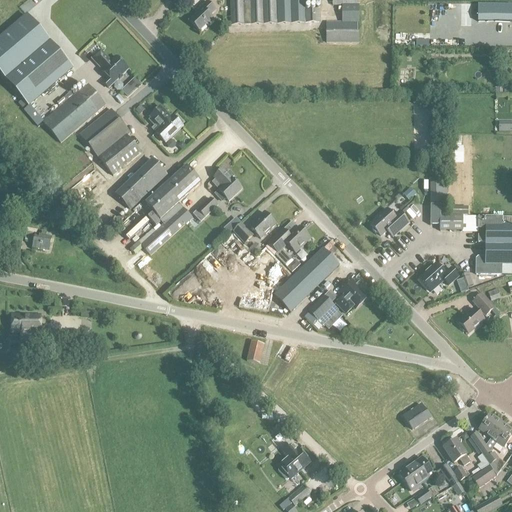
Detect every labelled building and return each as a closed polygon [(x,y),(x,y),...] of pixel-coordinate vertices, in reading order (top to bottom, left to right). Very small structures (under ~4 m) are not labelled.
[(321,1),(320,0),(230,0),(231,26),(321,23),(320,10),(305,10),(304,2),(321,1)] [(208,27),(215,20),(211,17),(217,11),(207,1),(194,13),(197,15),(190,22),(199,32),(206,25),(208,27)] [(358,43),(358,23),(358,6),(356,6),(342,6),(342,23),(326,23),(326,43),(358,43)] [(511,7),(477,7),(477,24),(511,23),(511,7)] [(27,13),(0,36),(0,71),(30,106),(74,68),(27,13)] [(461,38),(496,40),(496,27),(462,25),(461,38)] [(90,60),(101,71),(108,79),(103,84),(108,89),(128,70),(116,57),(111,62),(100,50),(90,60)] [(78,93),(42,122),(61,144),(105,106),(88,86),(78,94),(78,93)] [(130,86),(122,93),(128,98),(135,91),(130,86)] [(152,130),(156,133),(170,119),(160,109),(150,118),(151,119),(149,121),(155,127),(152,130)] [(99,160),(127,137),(130,134),(111,111),(79,136),(99,160)] [(170,119),(156,133),(155,134),(165,144),(182,128),(180,126),(183,124),(176,117),(174,119),(172,117),(170,119)] [(141,154),(127,137),(99,160),(113,177),(141,154)] [(462,149),(449,149),(449,162),(462,162),(462,149)] [(153,161),(117,196),(130,210),(166,176),(153,161)] [(200,185),(185,168),(146,204),(151,210),(128,231),(136,240),(159,219),(165,226),(141,246),(150,257),(192,219),(178,204),(200,185)] [(234,177),(229,172),(226,175),(222,171),(214,179),(216,182),(213,185),(218,189),(221,186),(222,188),(215,195),(221,202),(225,199),(229,203),(242,190),(231,179),(234,177)] [(429,184),(429,204),(445,204),(445,184),(429,184)] [(410,200),(416,195),(410,189),(404,194),(410,200)] [(210,200),(194,215),(201,222),(217,207),(210,200)] [(429,206),(429,226),(439,226),(439,206),(429,206)] [(468,208),(456,208),(456,217),(468,217),(468,208)] [(377,234),(380,237),(388,230),(391,231),(395,236),(408,224),(399,213),(393,218),(390,218),(385,212),(382,215),(380,215),(376,218),(376,220),(370,226),(373,229),(372,231),(375,234),(377,234)] [(264,214),(249,228),(260,240),(275,226),(264,214)] [(236,218),(224,230),(229,235),(241,224),(236,218)] [(440,232),(462,232),(462,233),(478,233),(478,244),(486,244),(485,258),(477,258),(475,260),(475,275),(502,275),(502,274),(509,272),(509,266),(511,266),(511,218),(486,218),(440,218),(440,232)] [(241,225),(234,233),(245,244),(252,237),(241,225)] [(278,254),(287,245),(295,254),(310,240),(299,229),(291,237),(290,235),(289,237),(283,231),(269,245),(278,254)] [(59,238),(30,232),(27,248),(37,250),(37,249),(41,250),(40,252),(46,253),(46,252),(55,253),(59,238)] [(221,236),(214,243),(227,256),(234,249),(221,236)] [(255,244),(249,250),(255,256),(261,251),(255,244)] [(309,263),(325,280),(339,267),(322,250),(309,263)] [(235,262),(240,255),(235,252),(231,258),(235,262)] [(289,268),(294,274),(303,266),(297,260),(289,268)] [(436,266),(419,280),(431,293),(444,281),(448,286),(458,278),(451,270),(444,275),(436,266)] [(252,271),(243,279),(248,285),(257,277),(252,271)] [(462,279),(466,289),(474,286),(470,276),(462,279)] [(345,314),(352,307),(355,310),(368,297),(363,293),(366,290),(359,282),(356,285),(352,281),(339,294),(343,297),(336,304),(345,314)] [(497,290),(487,294),(490,302),(500,299),(497,290)] [(485,317),(494,309),(482,295),(473,303),(485,317)] [(324,297),(308,312),(310,314),(304,320),(313,329),(319,323),(322,327),(338,311),(324,297)] [(46,326),(60,326),(60,308),(47,307),(46,326)] [(94,326),(93,307),(70,308),(71,327),(94,326)] [(484,321),(474,310),(458,324),(461,327),(460,328),(460,329),(463,333),(465,333),(466,332),(468,335),(484,321)] [(365,311),(360,321),(372,327),(377,317),(365,311)] [(10,328),(10,332),(12,332),(12,334),(20,334),(21,334),(36,334),(39,334),(40,334),(40,316),(39,316),(39,314),(31,314),(31,316),(25,316),(25,314),(23,314),(23,316),(12,316),(12,318),(10,318),(10,321),(12,321),(12,328),(10,328)] [(81,339),(56,338),(56,350),(81,351),(81,339)] [(264,346),(251,343),(247,362),(259,365),(264,346)] [(420,406),(403,418),(412,431),(429,420),(429,419),(430,419),(430,418),(429,418),(420,406)] [(479,431),(491,440),(502,425),(490,417),(479,431)] [(487,449),(481,454),(482,456),(489,466),(497,461),(498,460),(494,455),(492,456),(490,453),(497,444),(503,449),(511,436),(511,432),(502,425),(491,440),(486,447),(487,449)] [(439,436),(441,441),(454,434),(452,429),(439,436)] [(471,439),(481,454),(487,449),(486,447),(477,435),(471,439)] [(462,443),(459,445),(456,441),(443,449),(454,464),(459,461),(464,467),(470,463),(465,456),(466,456),(463,452),(467,450),(462,443)] [(298,451),(289,458),(300,472),(309,464),(298,451)] [(251,455),(245,461),(249,465),(255,460),(251,455)] [(290,480),(300,472),(289,458),(279,467),(280,468),(278,470),(278,472),(285,481),(290,480)] [(410,468),(422,484),(433,476),(422,460),(410,468)] [(503,465),(497,461),(489,466),(488,467),(495,477),(503,465)] [(449,483),(452,487),(457,484),(445,466),(439,470),(448,483),(449,483)] [(422,484),(410,468),(399,476),(410,492),(422,484)] [(461,469),(453,474),(459,483),(467,478),(461,469)] [(471,479),(478,490),(494,479),(487,469),(471,479)] [(425,491),(414,500),(419,507),(431,499),(425,491)]
